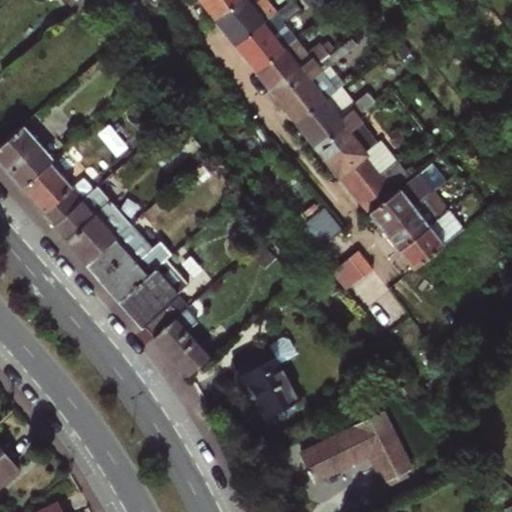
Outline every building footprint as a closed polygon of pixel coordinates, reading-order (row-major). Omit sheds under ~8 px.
[(60,0),(73,16),(87,3),(83,0),(60,0)] [(200,0),(216,20),(241,0),(200,0)] [(241,0),(216,20),(236,45),(293,1),(292,0),(276,0),(268,7),(263,0),(241,0)] [(300,10),(293,1),(236,45),(256,71),(295,41),(293,37),(287,41),(277,28),(300,10)] [(350,40),(315,67),(276,97),(296,123),(336,92),(320,72),(354,46),(350,40)] [(315,67),(295,41),(256,71),(276,97),(315,67)] [(356,118),(336,92),(296,123),(316,148),(352,120),(356,118)] [(374,147),(352,120),(316,148),(352,195),(389,167),(384,160),(392,154),(382,141),(374,147)] [(49,164),(53,160),(23,127),(0,146),(0,166),(20,189),(49,164)] [(367,214),(410,181),(395,162),(389,167),(352,195),(367,214)] [(53,227),(82,202),(49,164),(20,189),(53,227)] [(382,233),(434,193),(419,174),(410,181),(367,214),(382,233)] [(130,225),(97,188),(82,202),(53,227),(87,264),(130,225)] [(397,252),(447,213),(451,210),(436,191),(434,193),(382,233),(397,252)] [(339,237),(320,212),(296,230),(316,255),(339,237)] [(462,230),(447,213),(397,252),(411,270),(462,230)] [(151,248),(130,225),(87,264),(119,301),(148,276),(135,261),(151,248)] [(370,273),(355,254),(331,273),(346,292),(370,273)] [(166,261),(155,271),(187,308),(199,298),(166,261)] [(119,301),(152,339),(187,308),(155,271),(148,276),(119,301)] [(313,311),(322,303),(303,278),(276,302),(286,313),(303,298),(313,311)] [(186,377),(209,357),(187,332),(199,322),(187,308),(152,339),(186,377)] [(437,347),(450,365),(469,351),(455,333),(437,347)] [(268,347),(232,367),(245,390),(249,388),(268,421),(298,405),(268,347)] [(436,374),(445,367),(430,347),(420,354),(436,374)] [(410,468),(383,415),(300,454),(314,482),(368,457),(381,482),(410,468)] [(0,449),(0,485),(18,470),(0,449)]
